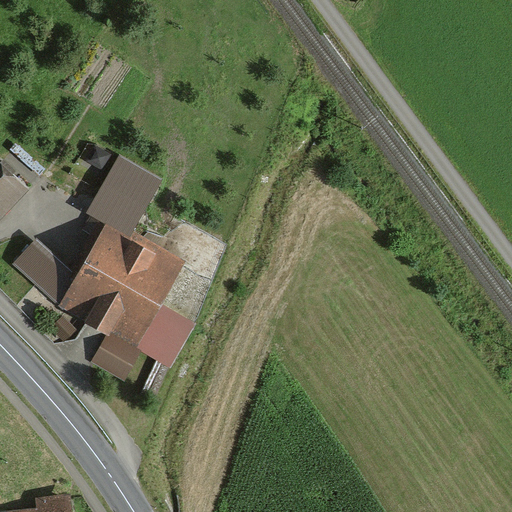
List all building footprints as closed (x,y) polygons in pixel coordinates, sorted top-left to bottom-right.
[(158,181),(117,159),(83,219),(100,233),(72,280),(33,238),(8,262),(58,312),(168,371),(193,325),(147,300),(167,264),(123,241),(158,181)] [(0,202),(12,190),(0,178),(0,202)] [(61,320),(50,329),(61,343),(73,334),(61,320)] [(132,357),(103,341),(89,366),(119,382),(132,357)] [(48,510),(35,511),(78,511),(77,498),(46,502),(48,510)]
